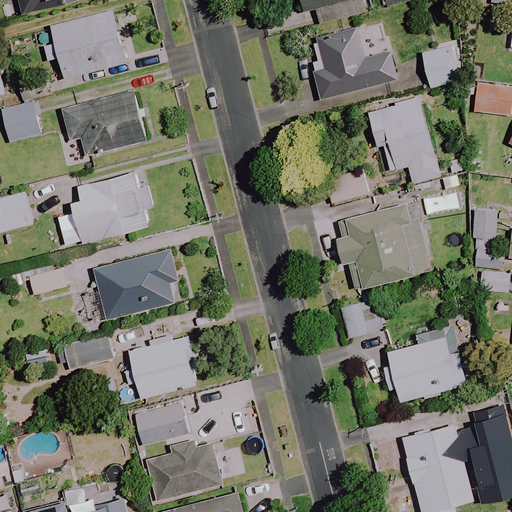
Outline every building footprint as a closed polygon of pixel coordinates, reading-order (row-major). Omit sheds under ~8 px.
[(24,15),(78,0),(11,0),(13,4),(21,2),(24,15)] [(301,0),(305,13),(317,10),(320,23),(366,12),(362,0),(301,0)] [(115,9),(52,25),(57,42),(44,45),(48,62),(61,59),(66,79),(129,63),(115,9)] [(511,31),(504,31),(502,47),(511,47),(511,31)] [(396,99),(422,92),(417,71),(404,74),(399,51),(365,59),(359,33),(330,41),(316,44),(320,63),(314,65),(322,99),(392,82),(396,99)] [(461,82),(452,46),(422,53),(431,89),(461,82)] [(511,118),(511,113),(511,86),(501,85),(502,78),(477,75),(473,114),(511,118)] [(149,141),(137,93),(64,110),(72,141),(82,139),(86,156),(149,141)] [(441,176),(420,98),(369,112),(378,147),(383,146),(390,171),(409,166),(414,184),(441,176)] [(39,138),(34,104),(5,109),(10,143),(39,138)] [(371,193),(363,166),(326,177),(334,204),(371,193)] [(135,173),(80,187),(83,198),(76,200),(83,226),(99,221),(103,238),(150,225),(145,209),(155,206),(150,187),(140,190),(135,173)] [(0,233),(34,224),(26,192),(0,198),(0,233)] [(355,289),(433,272),(423,225),(407,228),(402,205),(347,217),(351,233),(338,236),(344,265),(350,264),(355,289)] [(498,212),(472,210),(470,236),(495,239),(498,212)] [(182,280),(174,248),(93,269),(106,320),(175,303),(170,283),(182,280)] [(63,270),(30,278),(34,296),(68,288),(63,270)] [(379,330),(369,299),(340,308),(350,339),(379,330)] [(419,303),(387,321),(398,341),(430,322),(419,303)] [(114,360),(108,334),(64,345),(71,370),(114,360)] [(468,384),(455,334),(389,352),(393,367),(385,369),(390,390),(397,388),(401,402),(468,384)] [(143,398),(197,384),(193,366),(198,365),(190,336),(131,351),(136,369),(126,372),(129,384),(139,382),(143,398)] [(144,448),(163,443),(165,453),(147,457),(148,463),(150,462),(160,501),(224,484),(214,443),(198,447),(196,441),(192,442),(182,403),(136,415),(144,448)] [(480,499),(481,503),(511,495),(511,433),(505,406),(466,416),(467,420),(462,421),(402,437),(421,511),(449,511),(448,508),(480,499)] [(38,479),(19,485),(24,503),(43,497),(38,479)] [(126,511),(119,483),(85,492),(83,485),(64,490),(66,501),(24,511),(126,511)] [(0,511),(10,511),(14,511),(10,492),(0,494),(0,511)] [(244,511),(239,492),(160,511),(159,511),(244,511)]
